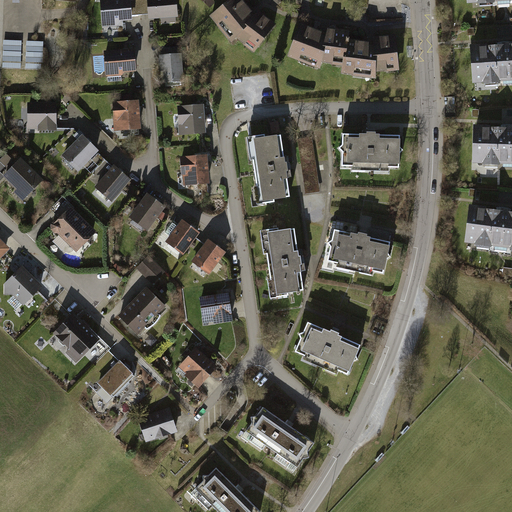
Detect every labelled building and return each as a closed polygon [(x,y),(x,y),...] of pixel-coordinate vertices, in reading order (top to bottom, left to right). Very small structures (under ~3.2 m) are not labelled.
[(130,0),(102,2),(103,22),(132,19),(130,0)] [(177,0),(148,0),(150,17),(178,15),(177,0)] [(511,0),(466,0),(468,9),(511,5),(511,0)] [(214,20),(228,37),(235,46),(239,42),(257,56),(277,31),(261,18),(255,24),(251,19),(252,18),(239,1),(214,20)] [(291,55),(311,63),(322,67),(324,62),(347,65),(350,42),(351,33),(331,31),(329,38),(323,36),(323,34),(303,26),(291,55)] [(345,74),(367,77),(378,78),(378,72),(402,70),(398,38),(378,40),(378,48),(372,48),(371,45),(350,42),(347,65),(345,74)] [(4,66),(22,66),(23,40),(5,40),(4,66)] [(27,67),(43,68),(43,41),(28,40),(27,67)] [(511,45),(470,49),(473,90),(511,87),(511,45)] [(179,49),(162,50),(163,59),(162,59),(164,84),(182,83),(180,58),(179,58),(179,49)] [(119,75),(123,70),(134,69),(133,50),(105,52),(106,71),(107,76),(119,75)] [(54,105),(24,104),(23,134),(54,134),(54,105)] [(137,104),(114,105),(116,131),(139,129),(137,104)] [(180,110),(182,136),(205,134),(203,108),(180,110)] [(511,125),(472,124),(471,165),(511,166),(511,125)] [(245,136),(255,205),(291,199),(287,178),(291,177),(288,156),(285,157),(281,131),(245,136)] [(342,153),(341,166),(399,168),(400,135),(342,133),(342,146),(339,149),(342,153)] [(99,155),(81,137),(60,158),(79,176),(99,155)] [(305,138),(298,139),(306,193),(320,191),(315,162),(312,137),(305,138)] [(0,179),(15,163),(7,154),(0,161),(0,179)] [(0,177),(24,205),(47,184),(23,157),(0,177)] [(210,157),(180,160),(182,191),(212,189),(210,157)] [(131,184),(113,168),(93,190),(111,206),(131,184)] [(42,219),(78,256),(100,236),(64,198),(42,219)] [(167,215),(146,198),(127,221),(148,238),(167,215)] [(511,213),(471,208),(467,240),(511,245),(511,213)] [(200,237),(181,223),(164,246),(183,260),(200,237)] [(259,232),(269,301),(305,296),(295,227),(259,232)] [(392,243),(335,231),(332,242),(328,244),(331,248),(327,262),(385,275),(392,243)] [(0,260),(10,251),(0,241),(0,260)] [(227,257),(209,243),(191,265),(209,279),(227,257)] [(165,273),(149,256),(136,269),(153,286),(165,273)] [(2,288),(24,311),(44,292),(23,269),(2,288)] [(147,289),(118,317),(138,337),(166,310),(147,289)] [(231,293),(199,297),(203,328),(235,324),(231,293)] [(53,340),(78,366),(101,343),(76,317),(53,340)] [(348,377),(362,346),(308,322),(304,332),(299,334),(301,338),(294,353),(348,377)] [(197,349),(178,368),(200,389),(219,370),(197,349)] [(137,381),(120,364),(94,391),(112,408),(137,381)] [(177,433),(169,406),(136,416),(145,443),(177,433)] [(314,442),(263,407),(245,433),(297,468),(314,442)] [(260,511),(261,511),(216,468),(194,491),(215,511),(260,511)]
